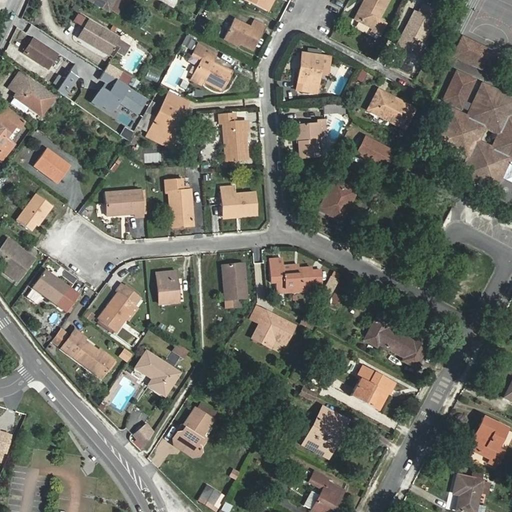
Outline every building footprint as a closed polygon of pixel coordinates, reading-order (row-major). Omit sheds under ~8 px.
[(113,0),(88,0),(107,11),(113,0)] [(387,23),(398,0),(368,0),(358,21),(374,29),(372,32),(383,38),(390,25),(387,23)] [(417,55),(438,14),(422,6),(417,15),(413,13),(404,31),(406,32),(398,46),(417,55)] [(82,25),(86,17),(77,12),(73,21),(82,25)] [(253,50),(266,25),(254,19),(250,27),(234,19),(225,36),(253,50)] [(89,20),(79,37),(108,55),(118,38),(89,20)] [(183,45),(191,49),(195,39),(187,35),(183,45)] [(462,38),(454,56),(489,71),(496,53),(462,38)] [(57,54),(32,39),(23,53),(48,69),(57,54)] [(114,52),(125,55),(129,42),(117,39),(114,52)] [(221,90),(230,72),(212,63),(216,55),(199,47),(195,54),(203,58),(193,76),(221,90)] [(303,90),(316,92),(321,56),(302,53),(298,82),(304,83),(303,90)] [(117,79),(121,73),(108,64),(104,70),(117,79)] [(136,113),(145,100),(116,81),(117,79),(104,70),(98,79),(112,87),(108,93),(101,89),(92,102),(100,108),(101,106),(112,112),(118,101),(136,113)] [(367,73),(362,70),(356,79),(362,83),(367,73)] [(148,71),(145,78),(157,83),(160,76),(148,71)] [(455,72),(443,100),(461,108),(473,80),(455,72)] [(41,116),(54,98),(19,73),(9,87),(17,93),(14,97),(41,116)] [(57,76),(52,84),(58,87),(63,80),(57,76)] [(511,118),(508,117),(511,109),(511,98),(508,97),(505,103),(488,95),(491,89),(483,85),(468,117),(452,110),(438,140),(455,148),(457,144),(464,147),(466,144),(473,147),(461,175),(494,190),(509,158),(511,159),(511,118)] [(404,129),(415,108),(378,89),(368,110),(404,129)] [(172,137),(189,104),(166,93),(146,134),(155,138),(158,132),(171,139),(172,137)] [(20,129),(26,121),(7,106),(0,114),(0,158),(2,160),(14,144),(6,138),(16,126),(20,129)] [(245,132),(248,132),(247,122),(236,122),(235,114),(219,115),(219,124),(222,123),(225,161),(247,159),(245,132)] [(326,135),(325,120),(317,121),(317,124),(299,125),(300,141),(298,141),(299,157),(320,156),(318,135),(326,135)] [(129,139),(133,131),(125,127),(120,134),(129,139)] [(171,139),(158,132),(155,138),(174,148),(177,140),(172,137),(171,139)] [(384,168),(393,151),(365,137),(356,154),(384,168)] [(47,149),(35,166),(57,182),(69,165),(47,149)] [(173,227),(193,225),(190,190),(183,191),(182,180),(164,181),(165,192),(168,192),(169,209),(172,209),(173,227)] [(333,180),(318,209),(341,221),(356,191),(333,180)] [(257,215),(255,191),(235,193),(235,186),(220,188),(221,212),(239,211),(240,216),(257,215)] [(144,217),(142,191),(105,193),(107,216),(135,214),(135,217),(144,217)] [(37,226),(52,205),(36,194),(17,221),(30,231),(35,224),(37,226)] [(34,258),(7,239),(0,249),(0,257),(3,260),(5,272),(17,281),(34,258)] [(312,285),(311,267),(298,268),(282,270),(281,259),(270,260),(271,283),(276,283),(277,293),(309,291),(309,285),(312,285)] [(239,298),(246,298),(244,264),(227,265),(227,278),(223,278),(225,308),(240,307),(239,298)] [(67,312),(79,295),(45,270),(32,287),(67,312)] [(175,272),(156,273),(159,303),(177,301),(175,272)] [(330,296),(337,281),(331,277),(323,292),(330,296)] [(116,332),(140,299),(121,285),(115,292),(117,294),(98,319),(116,332)] [(337,307),(342,297),(334,293),(329,303),(337,307)] [(285,345),(295,326),(265,311),(252,338),(270,348),(274,340),(285,345)] [(417,335),(414,340),(387,326),(390,321),(378,314),(365,338),(377,345),(380,339),(407,354),(404,359),(416,366),(429,341),(417,335)] [(60,329),(51,341),(57,346),(66,334),(60,329)] [(100,349),(98,351),(84,340),(85,339),(73,330),(60,347),(102,379),(115,361),(100,349)] [(184,359),(190,350),(177,343),(171,352),(184,359)] [(164,395),(178,373),(146,352),(136,368),(152,379),(148,385),(164,395)] [(390,392),(395,383),(374,372),(369,381),(361,376),(350,396),(375,409),(385,389),(390,392)] [(300,395),(312,400),(316,393),(303,387),(300,395)] [(336,441),(347,421),(322,408),(303,445),(323,456),(332,438),(336,441)] [(196,446),(212,421),(194,409),(183,427),(185,427),(181,433),(176,433),(173,439),(174,445),(192,457),(198,456),(200,452),(199,447),(196,446)] [(497,447),(506,429),(484,418),(479,427),(486,430),(476,450),(492,458),(489,462),(496,466),(504,450),(497,447)] [(131,435),(141,446),(156,433),(147,422),(131,435)] [(0,448),(10,451),(18,431),(0,427),(0,428),(0,448)] [(286,466),(290,459),(278,452),(274,459),(286,466)] [(233,469),(229,476),(236,479),(240,472),(233,469)] [(314,511),(332,511),(340,497),(329,491),(332,485),(326,481),(327,479),(314,472),(309,483),(323,490),(319,496),(312,510),(311,511),(314,511)] [(456,511),(474,511),(481,480),(457,475),(453,494),(459,495),(455,511),(456,511)] [(343,491),(332,485),(329,491),(340,497),(343,491)] [(221,495),(206,487),(198,501),(214,509),(221,495)] [(312,510),(319,496),(312,492),(304,506),(312,510)]
